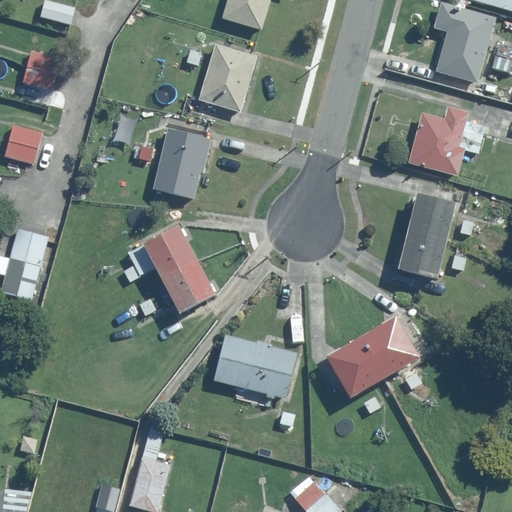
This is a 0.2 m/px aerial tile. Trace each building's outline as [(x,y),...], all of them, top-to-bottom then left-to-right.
[(225,0),(220,18),(263,30),(270,0),(225,0)] [(511,0),(454,0),(473,5),(474,0),(477,0),(511,9),(511,0)] [(44,2),(41,18),(72,25),(75,9),(44,2)] [(499,17),(441,2),(434,29),(448,33),(438,70),(481,82),(499,17)] [(256,56),(213,44),(197,101),(240,113),(256,56)] [(56,61),(29,56),(23,83),(50,88),(56,61)] [(487,127),(465,122),(468,110),(448,105),(445,117),(421,111),(407,165),(457,178),(464,151),(479,156),(487,127)] [(41,131),(13,125),(5,157),(34,163),(41,131)] [(208,137),(168,127),(152,190),(193,200),(208,137)] [(454,206),(415,194),(396,274),(435,284),(454,206)] [(129,281),(152,269),(175,313),(211,293),(176,227),(127,253),(134,265),(123,271),(129,281)] [(48,236),(18,230),(14,257),(0,255),(0,274),(5,276),(2,296),(36,302),(39,283),(45,284),(49,260),(44,259),(48,236)] [(345,399),(417,358),(394,317),(322,359),(345,399)] [(299,355),(228,335),(224,334),(212,379),(286,400),(299,355)] [(298,414),(282,411),(281,431),(294,434),(298,414)] [(167,430),(152,426),(131,507),(149,511),(160,511),(173,467),(158,463),(167,430)] [(343,511),(310,476),(289,496),(303,511),(343,511)] [(117,511),(124,487),(103,482),(96,508),(112,511),(117,511)] [(0,511),(28,511),(34,493),(0,491),(0,511)]
